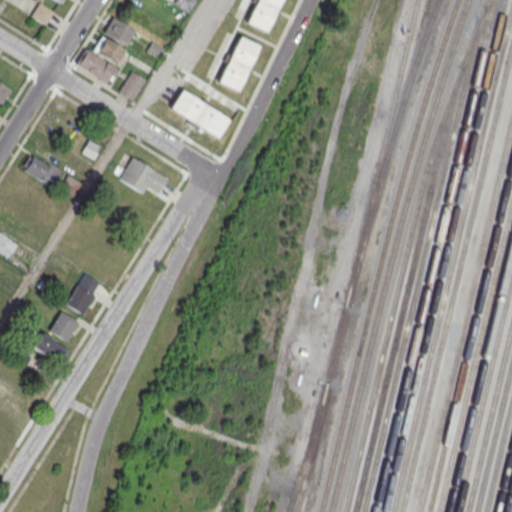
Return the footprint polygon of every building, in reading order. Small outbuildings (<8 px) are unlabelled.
[(256,0),(281,0),(265,33),(245,24),(256,0)] [(38,3),(53,12),(44,25),(30,16),(38,3)] [(133,29),(112,16),(102,31),(123,45),(133,29)] [(76,66),(107,83),(126,50),(100,36),(91,52),(85,49),(76,66)] [(239,37),(258,47),(236,92),(217,83),(239,37)] [(118,92),(132,100),(144,79),(131,70),(118,92)] [(0,102),(1,103),(10,88),(0,82),(0,102)] [(169,109),(180,91),(228,121),(216,139),(169,109)] [(59,172),(30,152),(20,167),(49,186),(59,172)] [(117,178),(143,193),(148,186),(157,192),(166,177),(130,156),(117,178)] [(0,270),(14,240),(0,233),(0,270)] [(99,282),(82,272),(64,303),(81,313),(99,282)] [(47,330),(64,340),(77,321),(59,310),(47,330)] [(67,349),(40,331),(31,346),(58,363),(67,349)] [(24,362),(27,356),(20,352),(17,357),(24,362)] [(0,399),(6,403),(15,389),(0,378),(0,399)]
